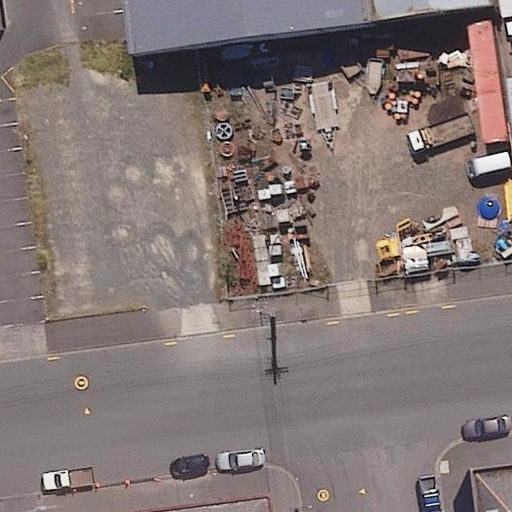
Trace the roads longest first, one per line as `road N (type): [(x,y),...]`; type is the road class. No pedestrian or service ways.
road 1 (unclassified): [(353,386),(0,430)]
road 2 (unclassified): [(511,364),(353,386)]
road 3 (unclassified): [(353,386),(371,511)]
